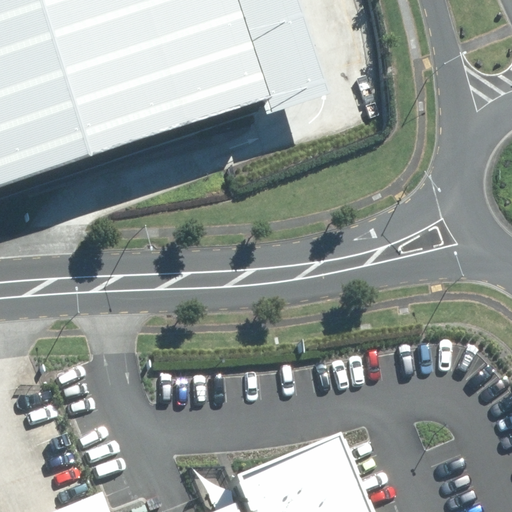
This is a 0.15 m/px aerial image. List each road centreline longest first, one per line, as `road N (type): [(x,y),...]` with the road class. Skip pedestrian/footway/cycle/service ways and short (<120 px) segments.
road 1 (unclassified): [(0,281),(368,258)]
road 2 (unclassified): [(474,141),(433,0)]
road 3 (unclassified): [(505,245),(368,258)]
road 4 (unclassified): [(368,258),(466,186)]
